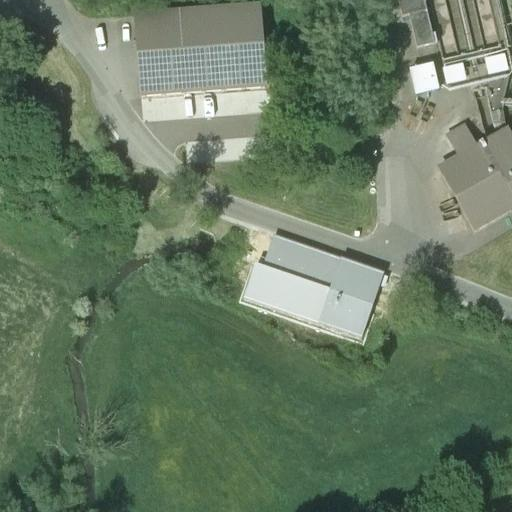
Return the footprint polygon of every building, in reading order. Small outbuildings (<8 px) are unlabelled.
[(425,0),(398,0),(403,18),(410,16),(417,49),(435,45),(425,0)] [(134,19),(141,100),(264,90),(257,9),(134,19)] [(439,64),(411,69),(417,96),(511,76),(511,69),(508,49),(469,57),(470,62),(440,68),(439,64)] [(490,124),(494,134),(508,129),(503,118),(490,124)] [(511,142),(505,131),(492,139),(475,149),(463,128),(447,137),(459,158),(439,169),(474,231),(511,209),(511,142)] [(382,277),(273,240),(263,271),(255,269),(244,302),(360,342),(382,277)]
